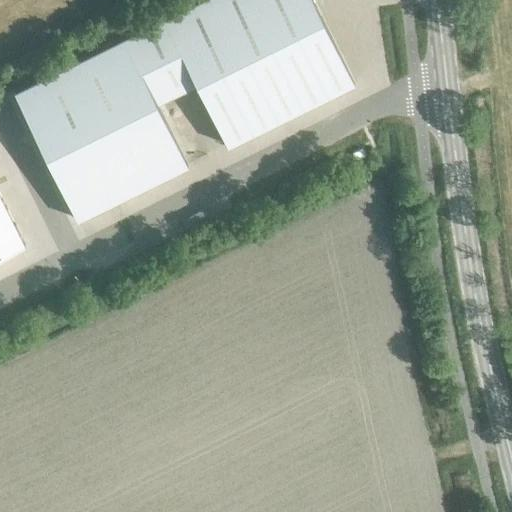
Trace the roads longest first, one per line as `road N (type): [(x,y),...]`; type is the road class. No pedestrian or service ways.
road 1 (unclassified): [(446,97),(375,107),(67,257)]
road 2 (secondary): [(511,459),(477,311),(446,97)]
road 3 (unclassified): [(0,119),(67,257)]
